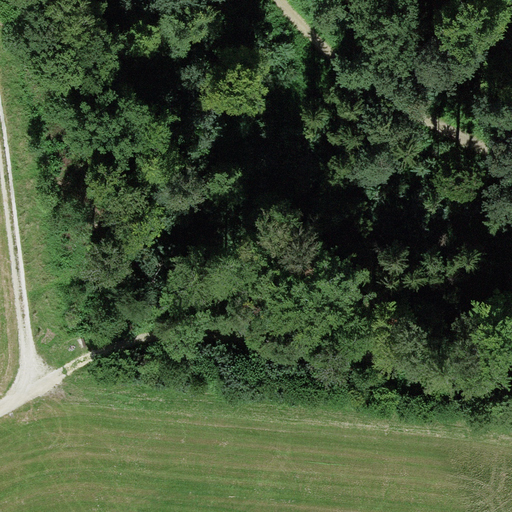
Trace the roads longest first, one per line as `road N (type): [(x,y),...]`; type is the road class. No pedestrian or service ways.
road 1 (track): [(511,370),(205,331),(121,341),(0,407)]
road 2 (track): [(28,391),(0,125)]
road 3 (track): [(301,0),(390,88),(511,155)]
